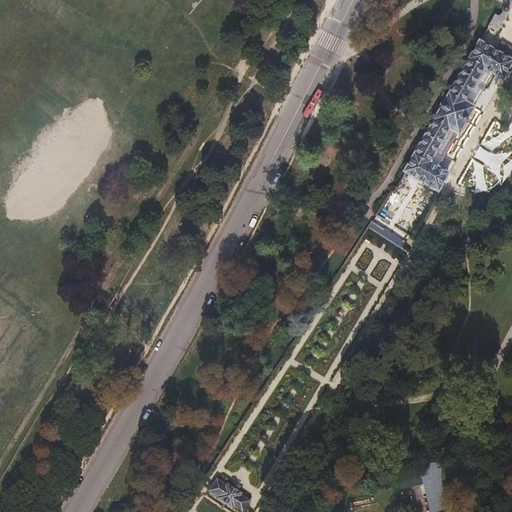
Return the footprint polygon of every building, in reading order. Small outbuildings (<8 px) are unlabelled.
[(497,30),(509,9),(510,8),(509,5),(507,4),(505,4),(504,5),(499,14),(497,15),(495,15),(489,25),(497,30)] [(404,172),(437,191),(466,138),(457,133),(472,107),(463,101),(483,67),(502,78),(511,60),(480,42),(404,172)] [(406,213),(412,216),(410,221),(415,224),(425,202),(414,196),(406,213)] [(392,197),(376,222),(389,230),(393,223),(389,220),(401,203),(392,197)] [(411,235),(414,224),(399,221),(396,231),(411,235)] [(420,469),(430,511),(453,511),(442,463),(420,469)] [(233,504),(242,510),(243,509),(248,500),(239,494),(240,492),(228,484),(227,486),(217,479),(211,489),(220,495),(220,497),(232,505),(233,504)] [(286,493),(292,498),(297,490),(290,486),(286,493)]
